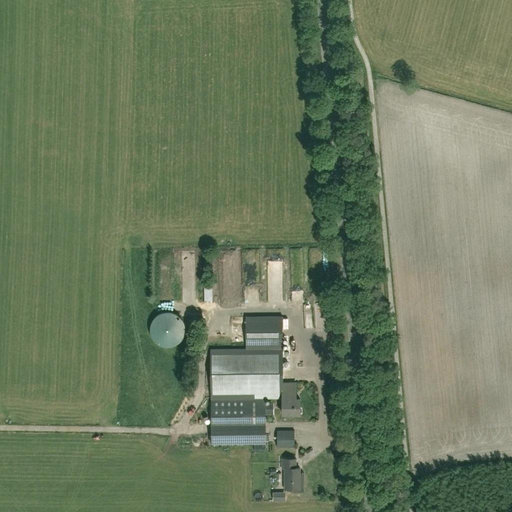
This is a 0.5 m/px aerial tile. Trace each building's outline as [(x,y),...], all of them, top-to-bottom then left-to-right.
[(248,250),(248,258),(261,257),(261,249),(248,250)] [(207,305),(215,306),(215,286),(207,286),(207,305)] [(151,324),(150,329),(151,334),(153,339),(156,343),(160,345),(165,347),(170,347),(175,345),(179,343),(182,339),(184,334),(185,329),(184,324),(182,320),(179,316),(175,313),(170,312),(165,312),(160,313),(156,316),(153,320),(151,324)] [(282,316),(246,316),(246,348),(210,349),(211,443),(266,442),(265,398),(282,398),(283,414),(300,414),(300,398),(295,398),(295,393),(296,393),(296,383),(283,383),(282,316)] [(295,447),(294,430),(277,430),(277,447),(295,447)] [(285,489),(301,488),(301,478),(300,478),(300,467),(296,467),(296,459),(282,459),(282,468),(285,468),(285,489)] [(278,496),(278,503),(290,504),(290,497),(278,496)]
